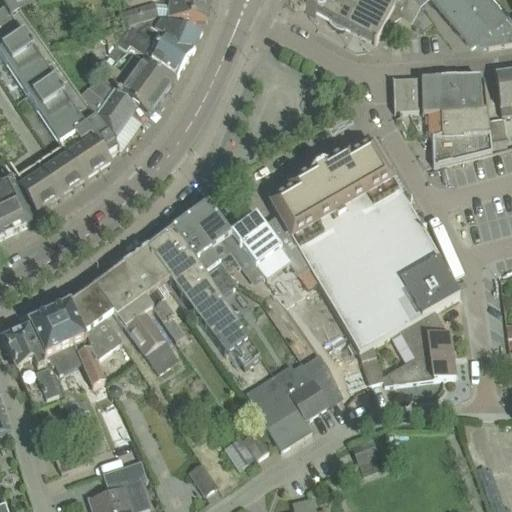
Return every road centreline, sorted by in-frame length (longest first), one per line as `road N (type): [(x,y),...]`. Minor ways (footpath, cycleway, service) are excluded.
road 1 (residential): [(378,117),(465,286),(489,418)]
road 2 (residential): [(234,511),(295,465),(361,433),(408,418),(489,418)]
road 3 (residential): [(0,318),(87,268),(187,175)]
road 4 (residential): [(378,117),(236,199),(187,175)]
road 5 (primary): [(0,288),(75,244),(166,156)]
road 6 (primary): [(166,156),(205,97),(240,15)]
road 7 (residential): [(374,72),(354,74),(240,15)]
road 8 (residential): [(44,511),(0,372)]
road 9 (residential): [(374,72),(511,60)]
